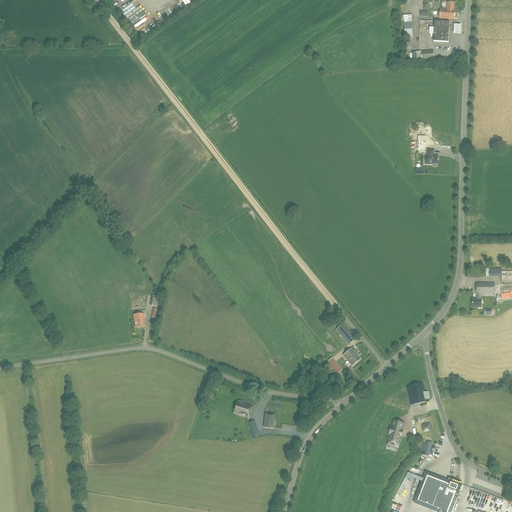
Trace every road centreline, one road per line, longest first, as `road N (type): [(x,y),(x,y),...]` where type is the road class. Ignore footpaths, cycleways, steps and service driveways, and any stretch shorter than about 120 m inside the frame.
road 1 (track): [(357,333),(95,0)]
road 2 (unclassified): [(343,402),(271,392),(145,348),(0,367)]
road 3 (secondary): [(425,333),(450,299),(459,268),(468,0)]
road 4 (unclassified): [(511,481),(457,452),(432,383),(425,333)]
road 5 (secondary): [(283,511),(303,447),(343,402)]
